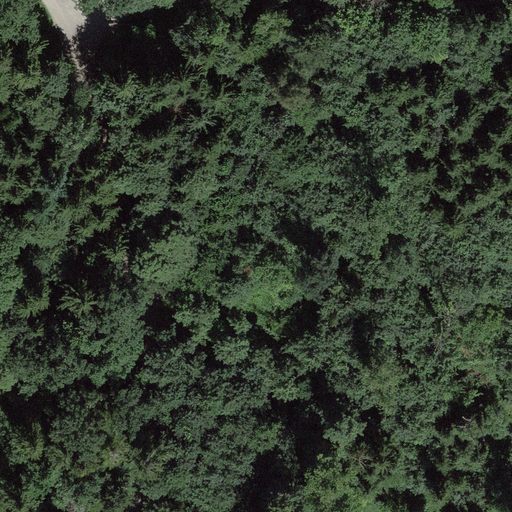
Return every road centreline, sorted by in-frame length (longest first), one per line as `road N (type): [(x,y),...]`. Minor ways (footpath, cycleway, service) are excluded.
road 1 (track): [(53,0),(123,204),(150,336),(150,441),(136,511)]
road 2 (track): [(61,10),(245,0)]
